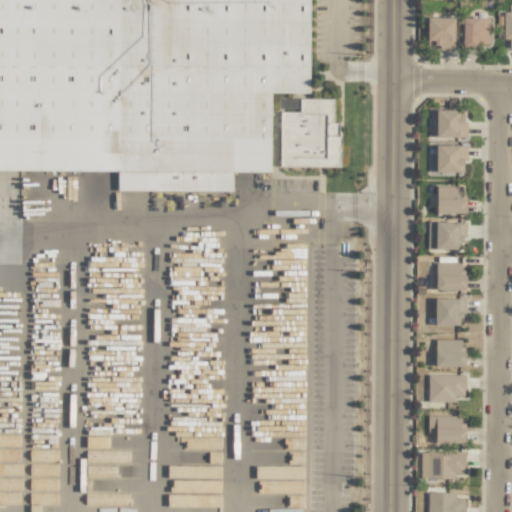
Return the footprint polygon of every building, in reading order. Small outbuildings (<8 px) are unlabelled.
[(0,0),(0,170),(116,171),(116,191),(231,191),(231,172),(270,172),(270,93),(308,93),(308,0),(0,0)] [(511,49),(511,3),(508,4),(508,12),(502,12),(502,39),(507,39),(508,50),(511,49)] [(426,41),(435,41),(435,49),(453,48),(453,17),(426,18),(426,41)] [(461,45),(488,46),(489,18),(462,18),(461,45)] [(339,167),(340,123),(333,123),(333,99),(298,99),(298,112),(279,112),(278,166),(339,167)] [(458,110),(434,110),(435,138),(465,137),(465,118),(458,118),(458,110)] [(464,145),(434,145),(434,172),(464,172),(464,145)] [(435,214),(464,214),(464,186),(435,186),(435,214)] [(426,249),(456,249),(456,240),(465,240),(465,222),(426,222),(426,249)] [(464,290),(464,276),(460,276),(460,263),(434,263),(435,290),(464,290)] [(464,298),(433,299),(434,325),(458,325),(458,316),(464,316),(464,298)] [(462,339),(433,340),(434,367),(462,366),(462,339)] [(426,402),(454,401),(454,397),(464,397),(464,374),(426,375),(426,402)] [(461,415),(425,416),(426,434),(434,434),(434,444),(462,443),(461,415)] [(453,493),(426,492),(425,511),(463,511),(464,498),(453,498),(453,493)]
